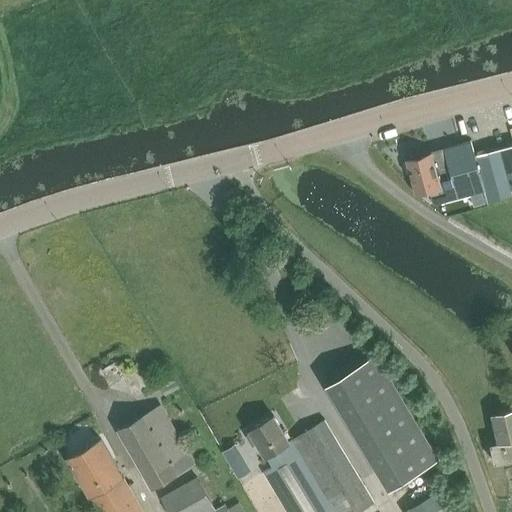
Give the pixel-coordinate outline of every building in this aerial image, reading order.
[(488,201),(511,194),(511,143),(474,155),(469,139),(458,142),(460,148),(461,147),(476,191),(484,189),(488,201)] [(433,204),(476,191),(461,147),(460,148),(458,142),(429,150),(429,152),(405,159),(415,193),(429,189),(433,204)] [(440,461),(375,352),(325,382),(390,491),(440,461)] [(166,395),(179,388),(174,379),(161,385),(166,395)] [(153,487),(194,463),(160,405),(119,429),(153,487)] [(490,443),(494,462),(511,457),(511,408),(492,413),(498,442),(490,443)] [(274,415),(249,430),(265,457),(268,456),(273,465),(266,469),(290,511),(358,511),(374,503),(325,419),(289,440),(274,415)] [(142,511),(100,440),(68,458),(99,511),(142,511)] [(244,511),(240,503),(228,509),(225,503),(214,509),(197,478),(161,497),(169,511),(244,511)] [(448,511),(436,492),(405,510),(405,511),(448,511)]
